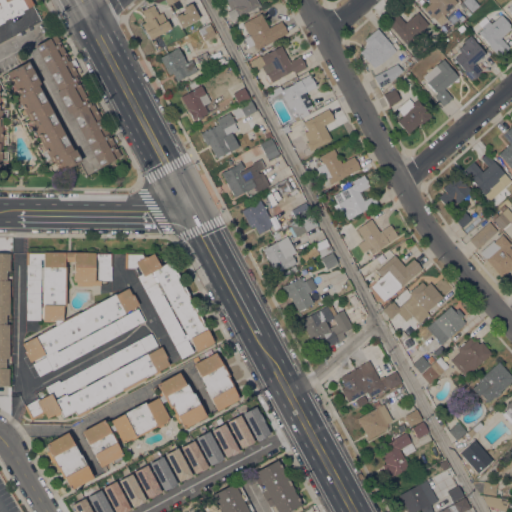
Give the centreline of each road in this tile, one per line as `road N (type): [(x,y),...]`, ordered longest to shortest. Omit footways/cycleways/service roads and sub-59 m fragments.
road 1 (residential): [(511,328),(424,219),(302,0)]
road 2 (primary): [(192,212),(89,20)]
road 3 (primary): [(259,336),(354,511)]
road 4 (secondary): [(19,212),(192,212)]
road 5 (residential): [(511,83),(400,181)]
road 6 (primary): [(192,212),(259,336)]
